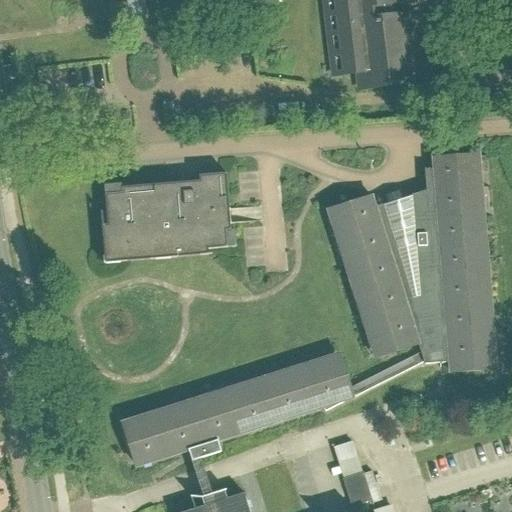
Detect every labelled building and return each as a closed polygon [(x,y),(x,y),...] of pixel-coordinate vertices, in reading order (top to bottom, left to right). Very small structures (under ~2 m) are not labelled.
[(101,0),(102,2),(117,0),(129,0),(131,11),(143,9),(141,0),(242,0),(243,8),(280,3),(280,0),(324,0),(333,76),(357,74),(359,90),(419,83),(411,15),(395,17),(393,4),(403,3),(402,0),(101,0)] [(127,435),(125,436),(129,448),(131,447),(138,468),(187,452),(197,449),(200,460),(221,453),(218,443),(323,409),(325,413),(348,401),(352,400),(352,399),(424,363),(424,365),(440,364),(440,365),(442,365),(441,364),(448,363),(449,372),(490,369),(473,157),(467,158),(466,156),(454,157),(454,159),(432,161),(433,169),(424,170),(426,192),(376,208),(373,199),(352,205),(351,203),(339,207),(340,209),(333,211),(379,356),(418,343),(421,354),(348,390),(339,361),(125,429),(127,435)] [(100,213),(105,264),(112,264),(212,255),(212,254),(208,254),(208,250),(232,248),(226,175),(220,175),(199,177),(200,182),(177,184),(105,190),(108,226),(102,227),(101,213),(100,213)] [(262,206),(238,205),(238,221),(262,222),(262,206)] [(249,511),(244,494),(227,500),(224,491),(210,495),(205,478),(200,460),(197,449),(187,452),(196,481),(202,498),(204,507),(188,511),(249,511)] [(343,480),(353,511),(373,505),(363,474),(343,480)] [(402,511),(402,502),(388,503),(387,511),(402,511)]
